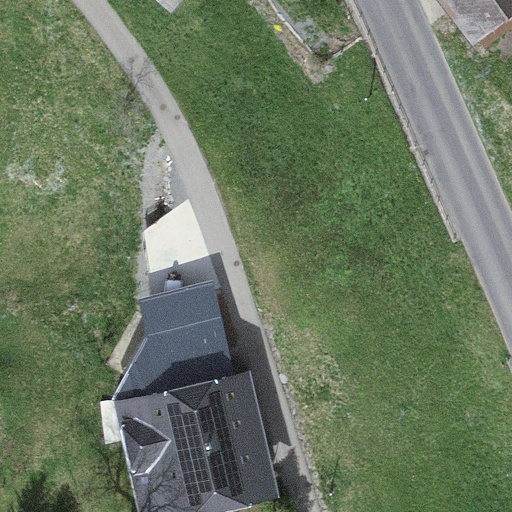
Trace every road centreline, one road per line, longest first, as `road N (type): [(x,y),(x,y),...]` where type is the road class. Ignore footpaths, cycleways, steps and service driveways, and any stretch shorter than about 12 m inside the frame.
road 1 (track): [(76,0),(162,131),(288,511)]
road 2 (tertiary): [(386,0),(511,291)]
